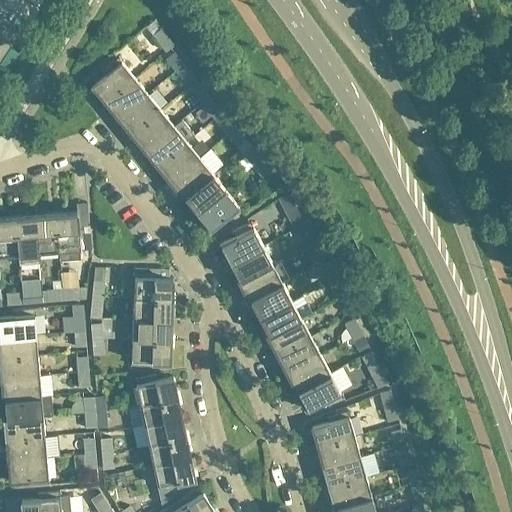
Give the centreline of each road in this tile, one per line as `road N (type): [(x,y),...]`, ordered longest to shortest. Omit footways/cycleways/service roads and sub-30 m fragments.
road 1 (secondary): [(283,0),(396,179),(504,392)]
road 2 (secondary): [(504,392),(461,227),(392,88),(333,0)]
road 3 (residential): [(215,310),(170,240),(90,145),(13,168)]
road 4 (residential): [(299,511),(215,310)]
road 5 (residential): [(252,511),(213,420),(207,338),(215,310)]
